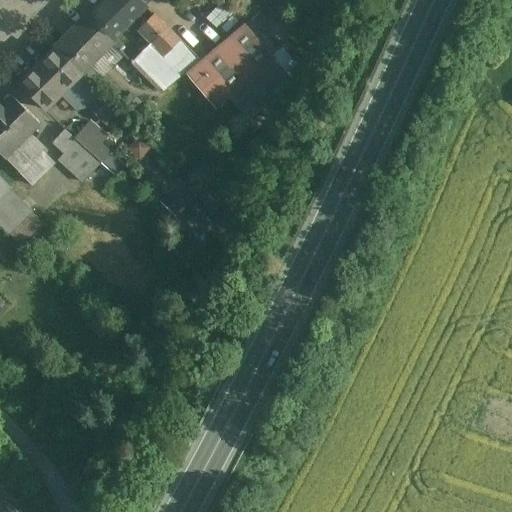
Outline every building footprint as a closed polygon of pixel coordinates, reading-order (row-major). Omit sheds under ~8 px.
[(139,0),(103,0),(87,17),(112,42),(147,8),(139,0)] [(154,14),(138,31),(150,44),(167,28),(154,14)] [(87,17),(78,25),(62,41),(54,49),(80,75),(80,74),(95,89),(101,83),(86,68),(112,42),(87,17)] [(201,62),(180,40),(180,41),(167,28),(150,44),(130,64),(158,92),(182,71),(215,110),(274,60),(244,25),(201,62)] [(54,49),(19,84),(44,110),(69,85),(80,75),(54,49)] [(95,89),(80,74),(80,75),(69,85),(83,100),(95,89)] [(116,109),(100,94),(87,106),(104,122),(116,109)] [(11,96),(0,106),(0,153),(20,173),(42,151),(42,145),(30,134),(40,124),(11,96)] [(107,138),(89,123),(74,139),(101,164),(111,153),(101,144),(107,138)] [(65,131),(53,144),(64,154),(58,161),(83,183),(101,164),(74,139),(65,131)] [(32,211),(0,178),(0,225),(21,246),(43,224),(31,212),(32,211)] [(0,318),(8,310),(0,301),(0,318)]
